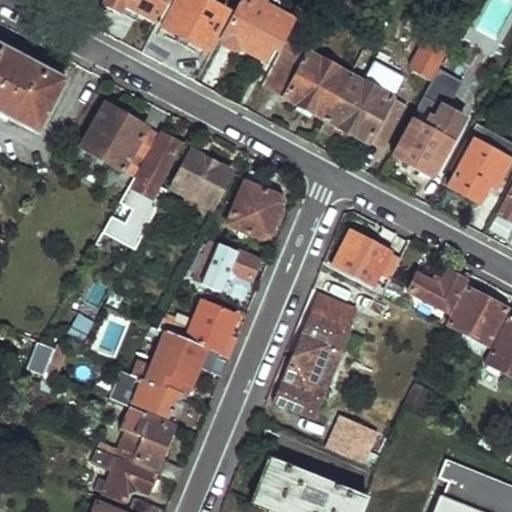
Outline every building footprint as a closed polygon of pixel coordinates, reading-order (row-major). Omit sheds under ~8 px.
[(102,0),(101,3),(125,15),(129,9),(156,24),(169,0),(102,0)] [(203,0),(175,0),(162,25),(205,48),(225,12),(203,0)] [(241,0),(221,38),(225,44),(239,51),(246,51),(268,63),(278,43),(280,44),(294,20),(263,3),(265,0),(241,0)] [(286,40),(262,85),(327,119),(351,73),(286,40)] [(421,42),(409,73),(432,82),(444,51),(421,42)] [(0,45),(0,50),(25,64),(27,60),(0,45)] [(0,112),(36,132),(63,79),(27,60),(25,64),(0,50),(0,112)] [(351,73),(327,119),(382,148),(406,102),(351,73)] [(103,103),(79,143),(126,169),(133,157),(142,162),(157,134),(103,103)] [(412,120),(392,157),(431,177),(462,119),(439,106),(427,128),(412,120)] [(511,151),(477,133),(448,185),(478,202),(492,176),(498,180),(511,151)] [(162,134),(129,195),(146,203),(178,143),(162,134)] [(190,150),(170,186),(211,208),(231,171),(205,157),(211,143),(203,139),(194,152),(190,150)] [(245,180),(227,222),(266,239),(284,197),(245,180)] [(511,190),(500,213),(511,220),(511,190)] [(146,203),(129,195),(124,192),(112,215),(123,221),(131,207),(137,210),(140,205),(144,207),(146,203)] [(137,210),(123,235),(135,242),(152,211),(144,207),(140,205),(137,210)] [(351,232),(332,268),(371,288),(387,259),(398,265),(411,240),(399,234),(390,252),(351,232)] [(212,241),(194,281),(221,291),(230,270),(252,279),(259,260),(212,241)] [(418,274),(409,291),(449,313),(466,281),(449,272),(440,286),(418,274)] [(468,290),(449,325),(488,346),(506,309),(468,290)] [(167,331),(206,347),(222,354),(221,356),(229,359),(238,337),(229,333),(237,314),(203,299),(196,316),(193,322),(166,310),(157,328),(167,331)] [(170,304),(166,310),(193,322),(196,316),(170,304)] [(73,313),(65,339),(83,344),(91,319),(73,313)] [(310,313),(274,401),(314,417),(323,395),(342,350),(351,329),(310,313)] [(511,317),(509,316),(485,362),(511,375),(511,317)] [(151,369),(147,380),(187,397),(206,347),(167,331),(151,369)] [(55,349),(47,373),(57,378),(69,349),(57,345),(55,349)] [(116,354),(111,366),(144,379),(147,380),(151,369),(116,354)] [(144,379),(135,402),(167,415),(169,410),(179,414),(187,397),(147,380),(144,379)] [(416,382),(405,403),(424,414),(435,392),(416,382)] [(128,433),(118,458),(134,464),(136,462),(156,470),(174,427),(145,416),(146,414),(130,408),(122,430),(128,433)] [(339,414),(326,445),(364,461),(369,449),(358,445),(366,426),(339,414)] [(98,480),(94,490),(124,501),(130,485),(149,492),(156,474),(133,466),(134,464),(118,458),(95,449),(89,462),(113,471),(109,483),(98,480)] [(270,459),(251,502),(275,511),(360,511),(366,498),(270,459)] [(438,496),(431,511),(511,511),(511,486),(442,460),(436,477),(447,482),(441,498),(438,496)] [(163,465),(160,474),(179,481),(182,472),(163,465)] [(0,503),(8,481),(0,477),(0,503)] [(134,498),(130,509),(138,511),(165,511),(167,510),(134,498)] [(120,511),(98,502),(93,511),(120,511)]
